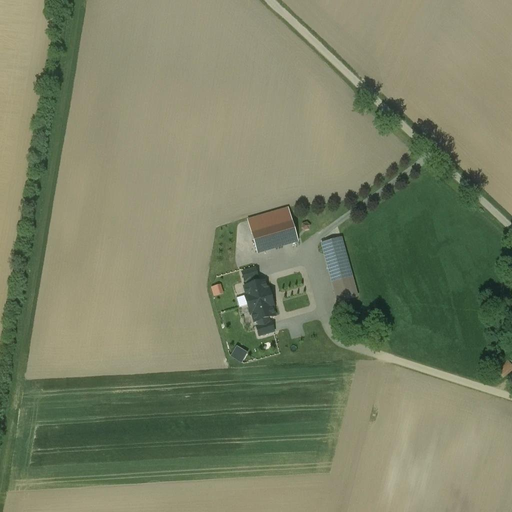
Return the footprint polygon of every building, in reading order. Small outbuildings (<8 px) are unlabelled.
[(288,210),(247,221),(250,232),(291,220),(288,210)] [(291,220),(250,232),(257,254),(297,242),(291,220)] [(340,239),(321,244),(337,303),(357,297),(340,239)] [(257,279),(255,270),(242,274),(245,283),(246,282),(256,279),(257,279)] [(246,282),(248,288),(257,285),(256,279),(246,282)] [(252,315),(254,323),(257,322),(268,319),(274,317),(272,310),(274,309),(268,290),(267,291),(264,283),(257,285),(248,288),(245,289),(247,297),(245,297),(250,316),(252,315)] [(257,322),(259,328),(269,325),(268,319),(257,322)] [(259,328),(257,328),(259,337),(274,333),(271,324),(269,325),(259,328)] [(246,355),(236,349),(232,356),(241,362),(246,355)] [(511,366),(507,361),(495,371),(502,380),(511,372),(511,366)]
